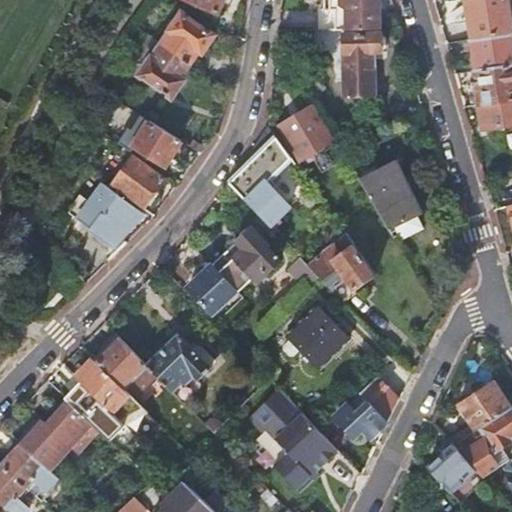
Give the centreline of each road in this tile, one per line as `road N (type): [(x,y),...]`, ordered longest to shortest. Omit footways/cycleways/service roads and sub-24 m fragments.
road 1 (residential): [(256,0),(242,117),(228,140),(191,190),(0,392)]
road 2 (tertiary): [(410,0),(496,303)]
road 3 (residential): [(496,303),(471,312),(366,511)]
